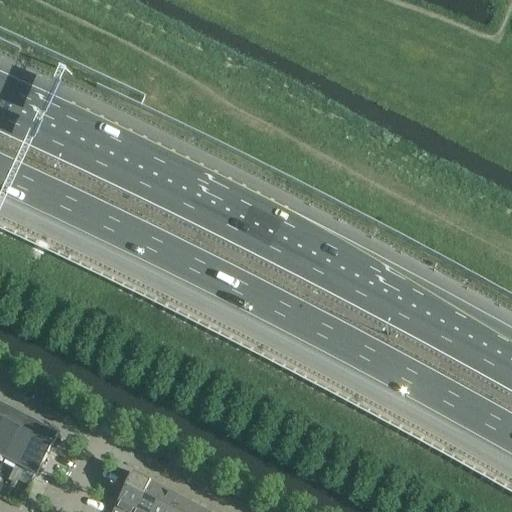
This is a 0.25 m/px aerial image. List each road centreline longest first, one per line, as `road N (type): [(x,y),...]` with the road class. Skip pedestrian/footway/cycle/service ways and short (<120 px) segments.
road 1 (motorway): [(0,176),(511,438)]
road 2 (motorway): [(511,352),(360,269),(0,97)]
road 3 (residential): [(234,511),(103,442)]
